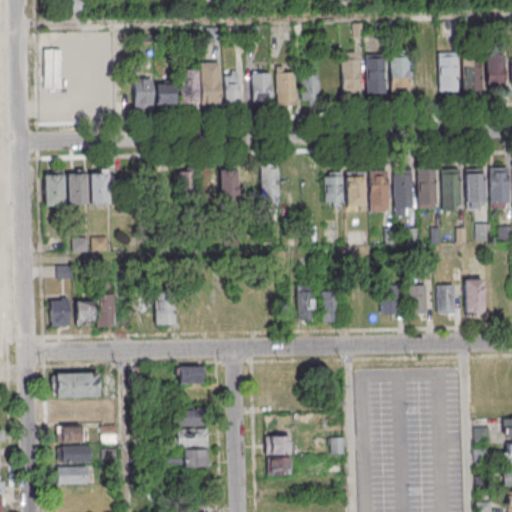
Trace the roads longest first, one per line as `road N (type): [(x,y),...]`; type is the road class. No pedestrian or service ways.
road 1 (residential): [(28,511),(14,0)]
road 2 (residential): [(511,129),(19,143)]
road 3 (residential): [(511,341),(24,353)]
road 4 (residential): [(236,511),(231,348)]
